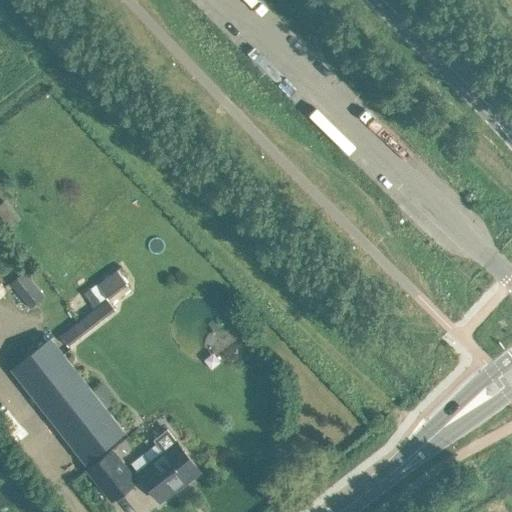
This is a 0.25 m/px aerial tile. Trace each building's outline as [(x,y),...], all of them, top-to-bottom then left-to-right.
[(424,172),(414,182),(436,204),(446,194),(424,172)] [(134,249),(113,262),(124,277),(144,264),(134,249)] [(0,288),(15,277),(0,256),(0,288)] [(108,299),(128,285),(116,269),(97,283),(108,299)] [(30,308),(44,296),(25,271),(10,283),(30,308)] [(67,346),(115,309),(107,298),(59,335),(67,346)] [(84,462),(124,432),(50,337),(11,367),(84,462)] [(161,451),(135,471),(146,485),(158,500),(175,488),(176,489),(177,488),(182,484),(199,470),(187,455),(176,441),(167,429),(166,427),(152,438),(161,451)] [(111,500),(135,481),(110,449),(86,468),(111,500)] [(266,462),(273,472),(289,462),(282,452),(266,462)]
